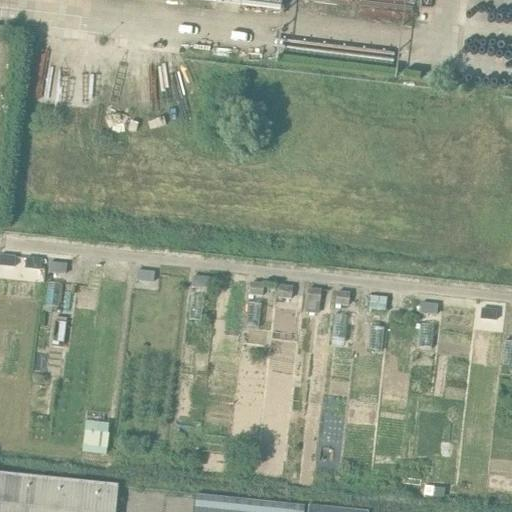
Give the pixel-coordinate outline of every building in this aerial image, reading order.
[(190,0),(279,11),(280,0),(190,0)] [(0,255),(0,265),(13,267),(14,257),(0,255)] [(25,258),(24,268),(40,269),(40,259),(25,258)] [(65,265),(50,264),(49,275),(65,276),(65,265)] [(82,266),(81,276),(95,277),(96,267),(82,266)] [(136,270),(135,283),(136,283),(148,284),(153,284),(154,272),(136,270)] [(207,280),(192,278),(191,289),(203,290),(206,290),(207,280)] [(61,285),(48,284),(45,307),(58,309),(61,285)] [(263,285),(249,284),(248,297),(262,298),(263,285)] [(292,288),(278,287),(277,300),(290,302),(292,288)] [(320,292),(306,290),(305,304),(319,305),(320,292)] [(349,294),(335,293),(334,306),(348,308),(349,294)] [(202,298),(189,297),(186,320),(199,322),(202,298)] [(385,301),(369,299),(368,310),(383,312),(385,301)] [(421,305),(419,314),(436,316),(437,304),(420,303),(421,305)] [(259,306),(246,304),(244,328),(257,329),(259,306)] [(480,309),(479,318),(492,319),(493,310),(480,309)] [(346,318),(333,316),(330,339),(343,341),(346,318)] [(433,327),(420,326),(417,349),(430,350),(433,327)] [(382,329),(369,328),(366,351),(379,352),(382,329)] [(511,343),(503,343),(500,366),(511,367),(511,343)] [(0,475),(0,511),(105,511),(109,487),(0,475)] [(193,511),(302,511),(303,507),(195,496),(195,501),(193,511)]
